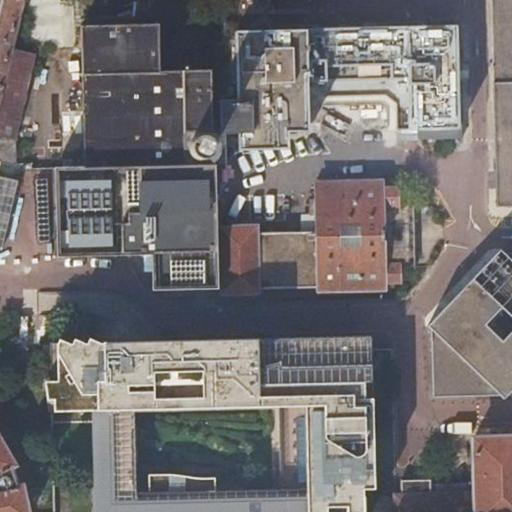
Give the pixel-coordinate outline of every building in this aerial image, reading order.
[(0,221),(3,223),(16,182),(17,182),(17,138),(38,54),(12,48),(22,0),(2,0),(0,12),(0,221)] [(511,0),(494,0),(497,79),(501,207),(511,206),(511,0)] [(424,129),(425,137),(444,136),(469,136),(467,73),(467,62),(459,62),(458,25),(422,26),(422,22),(415,22),(415,27),(237,31),(237,99),(221,99),(222,134),(309,132),(308,82),(405,80),(406,130),(424,129)] [(158,252),(159,286),(219,285),(213,70),(160,71),(159,24),(80,26),(83,167),(54,168),(57,255),(158,252)] [(223,228),(224,292),(257,292),(257,289),(319,288),(319,290),(386,289),(385,282),(400,282),(399,267),(415,266),(414,230),(414,204),(398,205),(397,188),(383,189),(383,182),(325,184),(325,180),(317,180),(318,231),(256,232),(256,228),(223,228)] [(510,395),(511,394),(511,255),(505,256),(500,251),(427,326),(433,331),(434,396),(499,395),(505,400),(510,395)] [(373,489),(369,336),(51,344),(52,412),(90,411),(92,511),(362,511),(362,489),(373,489)] [(511,511),(511,437),(475,439),(476,484),(432,484),(432,480),(402,480),(403,494),(395,494),(394,511),(511,511)] [(0,511),(29,511),(26,492),(24,488),(18,472),(15,467),(0,440),(0,511)]
